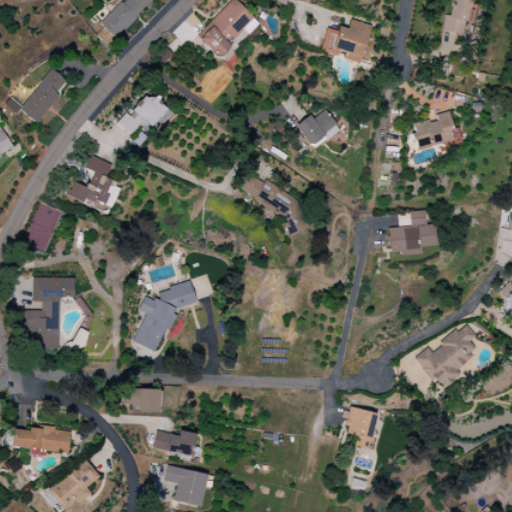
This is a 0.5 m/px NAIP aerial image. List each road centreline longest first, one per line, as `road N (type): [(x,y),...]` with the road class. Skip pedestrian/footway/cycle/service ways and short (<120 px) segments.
road 1 (residential): [(185,0),(109,82),(9,232),(0,253),(11,364),(21,378),(50,380),(112,372),(266,385),(375,377)]
road 2 (residential): [(26,378),(113,436),(130,469),(130,511)]
road 3 (track): [(366,216),(391,67)]
